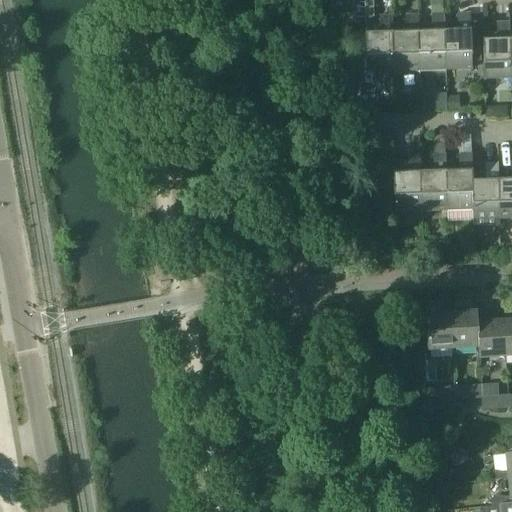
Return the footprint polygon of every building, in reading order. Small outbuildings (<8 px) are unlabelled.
[(449,32),(445,32),(444,33),(446,71),(472,70),(470,15),(458,16),(458,26),(449,27),(449,32)] [(423,33),(419,33),(418,34),(420,72),(446,71),(444,33),(445,32),(444,16),(432,17),(432,27),(423,28),(423,33)] [(397,34),(393,34),(393,35),(392,36),(394,73),(420,72),(418,34),(419,33),(418,17),(406,18),(406,28),(397,29),(397,34)] [(393,35),(393,34),(392,18),(380,18),(380,29),(371,30),(371,35),(366,35),(368,74),(394,73),(392,36),(393,35)] [(485,80),(511,79),(510,41),(510,40),(510,24),(497,24),(497,35),(488,36),(488,41),(484,41),(485,80)] [(451,173),(447,173),(446,174),(448,211),(473,210),(473,209),(473,183),(473,182),(472,156),(459,156),(460,167),(451,167),(451,173)] [(395,213),(422,212),(420,175),(421,174),(420,157),(407,158),(408,169),(399,169),(399,175),(394,175),(395,213)] [(446,174),(447,173),(446,157),(433,157),(433,168),(425,168),(425,174),(421,174),(420,175),(422,212),(448,211),(446,174)] [(503,181),(499,181),(498,182),(499,220),(511,219),(511,164),(511,165),(511,175),(503,176),(503,181)] [(498,182),(499,181),(498,165),(486,166),(486,176),(477,177),(477,182),(473,182),(473,183),(473,209),(473,210),(474,228),(500,227),(499,220),(498,182)] [(438,302),(425,303),(428,350),(453,349),(451,313),(439,314),(438,302)] [(451,313),(453,349),(479,347),(477,323),(478,323),(477,311),(451,313)] [(511,320),(502,321),(505,357),(511,356),(511,320)] [(505,357),(502,321),(478,323),(477,323),(479,347),(480,359),(505,357)] [(481,386),(457,387),(458,401),(482,399),(483,399),(483,397),(482,397),(481,386)] [(432,402),(458,401),(457,387),(431,389),(432,402)] [(483,410),(509,408),(508,395),(483,397),(483,399),(482,399),(483,410)] [(508,477),(508,478),(511,477),(511,452),(505,453),(507,471),(501,471),(495,470),(488,473),(489,480),(508,477)] [(511,477),(508,478),(511,495),(504,496),(497,495),(491,498),(492,506),(499,505),(511,503),(511,477)] [(511,511),(511,503),(499,505),(499,511),(511,511)]
